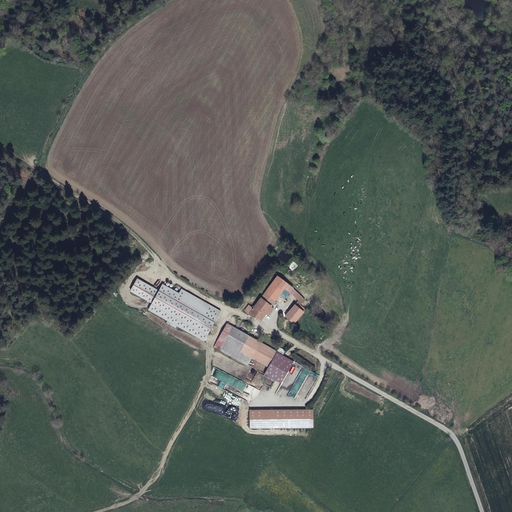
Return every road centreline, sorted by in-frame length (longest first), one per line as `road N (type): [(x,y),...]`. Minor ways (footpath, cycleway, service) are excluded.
road 1 (track): [(270,327),(197,292),(91,200),(44,175),(44,158),(87,69),(114,33),(161,0)]
road 2 (unclassified): [(270,327),(452,433),(482,511)]
